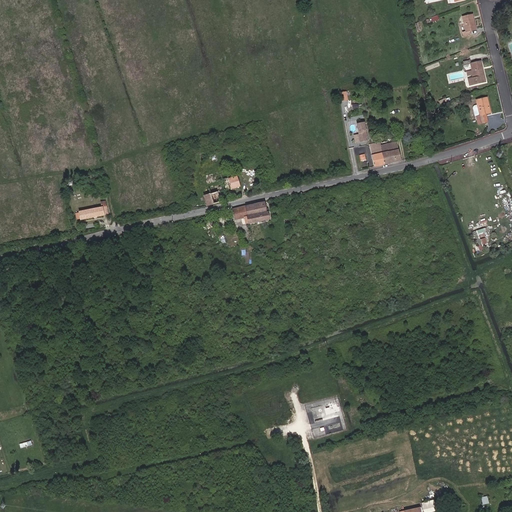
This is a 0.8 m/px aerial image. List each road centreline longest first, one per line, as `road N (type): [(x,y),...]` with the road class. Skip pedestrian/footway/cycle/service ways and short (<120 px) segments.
road 1 (tertiary): [(511,132),(423,161),(0,258)]
road 2 (residential): [(508,0),(485,7),(511,119)]
road 3 (track): [(293,391),(320,511)]
